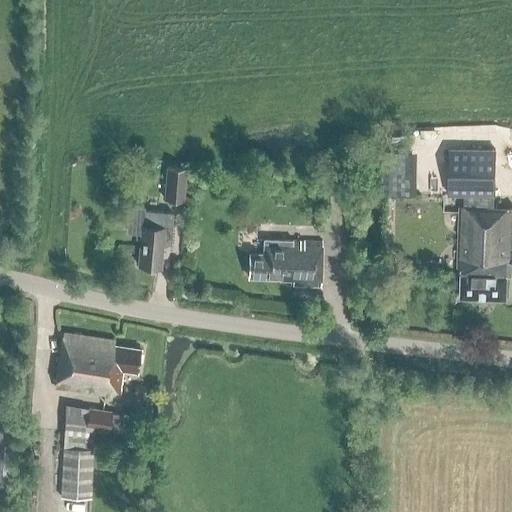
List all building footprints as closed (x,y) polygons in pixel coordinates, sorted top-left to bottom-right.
[(463,196),(463,207),(494,208),(494,151),(449,151),(449,196),(463,196)] [(162,199),(183,201),(186,169),(165,167),(162,199)] [(128,206),(126,232),(140,233),(137,265),(160,267),(162,244),(169,244),(170,228),(172,213),(142,211),(143,208),(128,206)] [(459,207),(457,269),(461,270),(460,298),(505,299),(506,276),(510,277),(511,212),(511,208),(494,208),(463,207),(459,207)] [(249,254),(248,278),(279,279),(279,280),(292,280),(292,286),(320,287),(322,242),(263,239),(263,254),(249,254)] [(114,341),(63,333),(55,387),(118,396),(122,371),(137,373),(140,349),(113,345),(114,341)] [(144,395),(145,387),(135,386),(134,394),(144,395)] [(84,426),(84,429),(92,430),(109,433),(109,431),(111,413),(87,409),(87,410),(84,426)] [(63,448),(60,498),(91,499),(92,449),(63,448)] [(150,457),(142,457),(142,473),(150,473),(150,457)]
